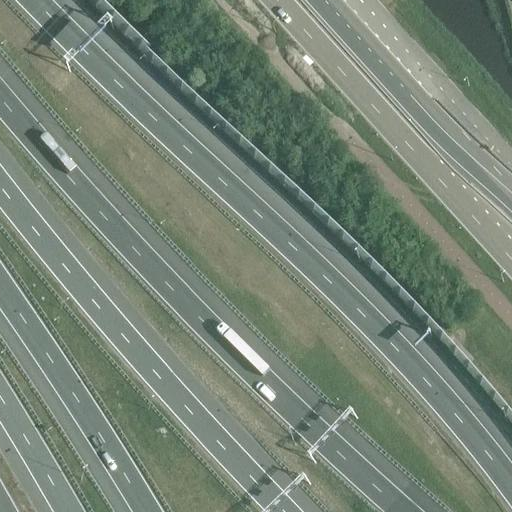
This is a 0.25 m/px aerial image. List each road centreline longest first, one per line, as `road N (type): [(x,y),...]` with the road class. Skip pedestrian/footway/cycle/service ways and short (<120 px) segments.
road 1 (motorway): [(511,483),(376,324),(34,0)]
road 2 (motorway): [(402,511),(168,286),(0,99)]
road 3 (motorway): [(282,511),(0,184)]
road 4 (secondary): [(274,0),(511,262)]
road 5 (motorway): [(0,292),(139,511)]
road 6 (secondary): [(511,192),(337,0)]
road 7 (motorway): [(0,397),(68,511)]
